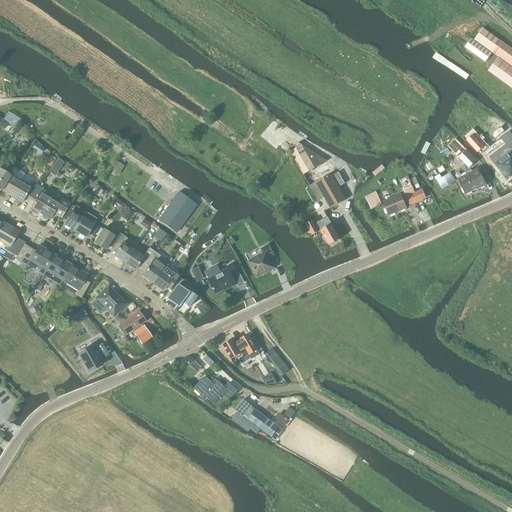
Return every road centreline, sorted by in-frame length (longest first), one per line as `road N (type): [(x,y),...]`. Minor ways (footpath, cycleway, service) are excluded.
road 1 (tertiary): [(194,342),(511,201)]
road 2 (residential): [(194,342),(123,277),(0,204)]
road 3 (tertiary): [(0,471),(46,410),(194,342)]
